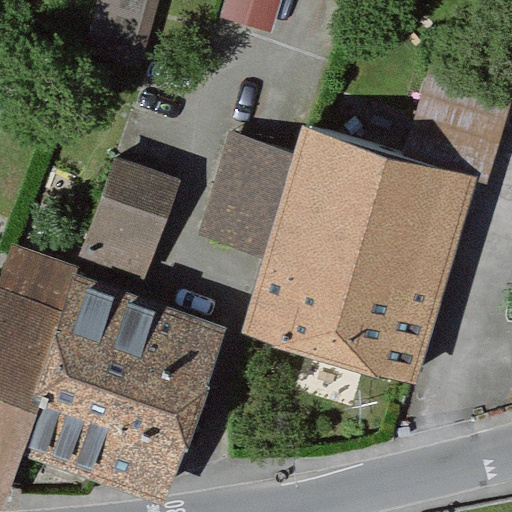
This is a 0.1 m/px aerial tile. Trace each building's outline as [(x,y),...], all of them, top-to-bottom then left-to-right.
[(102,0),(91,38),(147,55),(163,0),(102,0)] [(251,0),(241,31),(297,50),(314,0),(251,0)] [(511,102),(449,87),(432,154),(506,173),(511,175),(511,102)] [(432,154),(330,128),(277,331),(453,376),(506,173),(432,154)] [(311,148),(254,131),(225,227),(282,244),(311,148)] [(194,162),(134,147),(107,251),(167,266),(194,162)] [(241,332),(35,244),(0,327),(0,497),(23,507),(49,441),(172,494),(241,332)]
